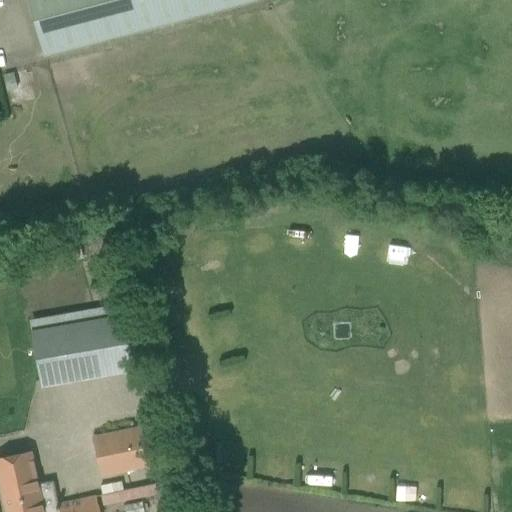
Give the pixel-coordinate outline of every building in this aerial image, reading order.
[(29,0),(44,56),(256,0),(29,0)] [(319,228),(313,246),(334,252),(340,234),(319,228)] [(424,267),(441,272),(446,255),(430,250),(424,267)] [(63,324),(30,330),(40,387),(73,382),(63,324)] [(144,425),(92,436),(101,477),(152,466),(150,460),(163,457),(157,428),(148,430),(145,431),(144,425)] [(15,455),(0,457),(0,481),(6,511),(99,511),(96,496),(59,504),(57,505),(57,501),(52,481),(38,484),(31,451),(15,455)] [(354,489),(375,492),(377,473),(356,471),(354,489)]
